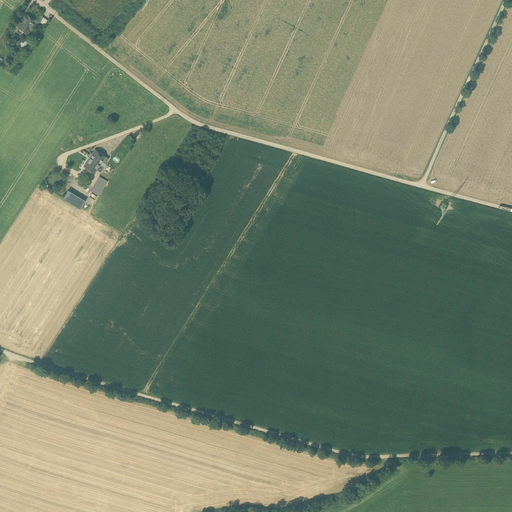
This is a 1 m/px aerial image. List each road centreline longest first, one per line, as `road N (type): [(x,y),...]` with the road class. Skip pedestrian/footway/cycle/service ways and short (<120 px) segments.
road 1 (unclassified): [(0,349),(344,453),(511,453)]
road 2 (track): [(173,109),(211,127),(511,209)]
road 3 (track): [(505,0),(421,184)]
road 4 (unclassified): [(34,0),(173,109)]
